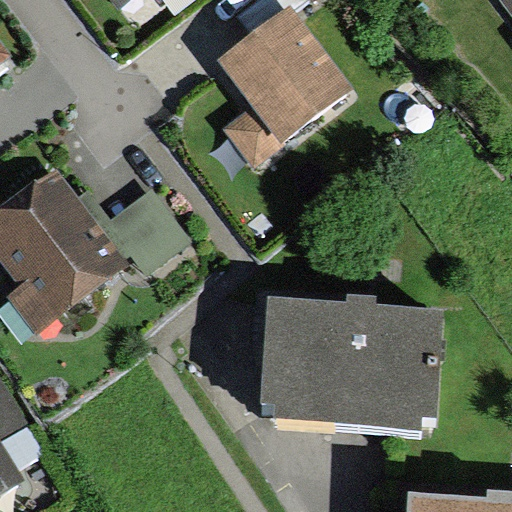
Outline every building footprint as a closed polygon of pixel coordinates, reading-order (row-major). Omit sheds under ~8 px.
[(109,0),(119,14),(137,0),(109,0)] [(511,0),(499,0),(511,16),(511,0)] [(340,96),(283,25),(224,73),(255,112),(226,135),(251,167),(340,96)] [(0,74),(10,67),(0,54),(0,74)] [(131,263),(103,228),(84,205),(55,170),(0,212),(0,259),(20,286),(7,297),(35,335),(131,263)] [(103,228),(131,263),(149,277),(194,241),(152,188),(103,228)] [(258,413),(427,426),(436,315),(268,301),(258,413)] [(0,507),(23,493),(12,475),(41,458),(0,392),(0,507)]
